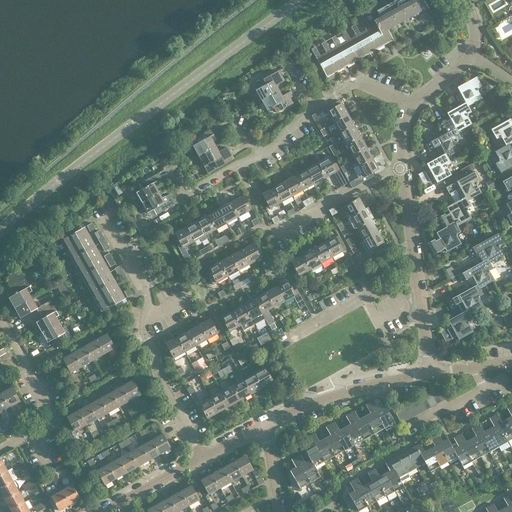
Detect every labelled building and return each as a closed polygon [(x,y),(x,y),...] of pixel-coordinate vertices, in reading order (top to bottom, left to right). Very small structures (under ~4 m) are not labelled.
[(397,25),(386,6),(380,9),(375,0),(371,3),(379,17),(387,31),(387,30),(397,25)] [(407,19),(396,0),(390,3),(387,0),(382,0),(386,6),(397,25),(407,19)] [(416,14),(408,0),(395,0),(396,0),(407,19),(416,14)] [(427,8),(422,0),(408,0),(416,14),(427,8)] [(376,50),(387,44),(393,40),(387,30),(387,31),(379,17),(373,21),(375,25),(369,28),(364,19),(361,22),(365,30),(376,50)] [(376,50),(365,30),(359,34),(354,25),(351,27),(355,36),(366,55),(376,50)] [(366,55),(355,36),(349,39),(345,31),(341,33),(345,41),(356,61),(366,55)] [(356,61),(345,41),(339,45),(335,36),(331,38),(336,47),(346,66),(356,61)] [(346,66),(336,47),(329,50),(325,42),(321,44),(326,53),(336,72),(346,66)] [(336,72),(326,53),(319,56),(315,47),(311,49),(326,77),(336,72)] [(261,101),(278,91),(275,86),(283,81),(278,71),(269,76),(258,82),(258,81),(256,82),(255,83),(254,85),(254,87),(254,88),(255,90),(261,101)] [(465,103),(467,106),(481,99),(477,91),(478,90),(477,89),(481,87),(475,77),(456,88),(460,94),(456,96),(455,94),(448,98),(454,109),(465,103)] [(261,101),(266,111),(273,107),(276,113),(295,102),(290,92),(281,97),(278,91),(261,101)] [(341,104),(340,104),(338,101),(321,110),(324,114),(327,112),(333,123),(347,115),(341,104)] [(471,112),(467,106),(465,103),(454,109),(446,113),(449,119),(445,121),(445,120),(438,124),(444,134),(455,128),(457,132),(471,124),(467,117),(468,116),(467,115),(471,112)] [(314,121),(319,118),(316,113),(311,116),(314,121)] [(339,134),(353,126),(347,115),(333,123),(339,134)] [(511,117),(509,120),(490,130),(495,140),(500,137),(500,139),(501,138),(505,146),(509,144),(511,142),(511,117)] [(345,144),(359,137),(353,126),(339,134),(345,144)] [(460,138),(457,132),(455,128),(444,134),(425,145),(429,151),(435,148),(440,157),(445,154),(447,158),(461,150),(456,142),(457,141),(457,140),(460,138)] [(198,156),(214,147),(211,142),(215,139),(210,130),(196,138),(198,143),(192,146),(198,156)] [(351,155),(365,148),(359,137),(345,144),(351,155)] [(331,152),(337,149),(334,144),(328,147),(331,152)] [(505,146),(494,152),(498,160),(498,161),(494,164),(500,173),(511,166),(511,146),(510,147),(509,144),(505,146)] [(226,147),(221,150),(217,152),(214,147),(198,156),(207,173),(233,159),(226,147)] [(357,166),(371,158),(365,148),(351,155),(357,166)] [(337,149),(331,152),(334,158),(340,154),(337,149)] [(450,163),(447,158),(445,154),(440,157),(426,164),(429,170),(425,173),(424,171),(417,175),(424,186),(434,180),(436,183),(450,175),(446,168),(447,167),(446,166),(450,163)] [(346,184),(344,179),(331,157),(328,159),(327,158),(316,164),(324,178),(333,173),(341,187),(346,184)] [(371,173),(377,169),(371,158),(357,166),(353,169),(358,178),(349,183),(352,188),(373,176),(371,173)] [(313,184),(324,178),(316,164),(305,170),(313,184)] [(464,175),(475,169),(472,164),(461,170),(464,175)] [(302,190),(313,184),(305,170),(295,176),(302,190)] [(465,197),(467,201),(481,193),(476,185),(477,185),(476,184),(480,181),(475,171),(445,188),(449,194),(455,191),(459,200),(465,197)] [(141,203),(158,193),(155,189),(161,186),(160,184),(163,183),(158,173),(149,178),(148,176),(144,178),(145,180),(138,184),(141,189),(135,193),(141,203)] [(292,196),(302,190),(295,176),(284,182),(292,196)] [(511,176),(502,182),(507,192),(511,189),(511,191),(511,190),(511,176)] [(281,202),(292,196),(284,182),(273,188),(281,202)] [(110,190),(114,197),(122,193),(118,186),(110,190)] [(270,208),(281,202),(273,188),(262,194),(270,208)] [(158,193),(141,203),(147,213),(153,210),(156,215),(175,204),(169,194),(161,199),(158,193)] [(358,198),(358,199),(356,195),(338,205),(340,209),(344,207),(350,217),(364,209),(358,198)] [(244,196),(240,198),(240,197),(229,203),(237,218),(248,211),(248,212),(252,210),(244,196)] [(470,207),(467,201),(465,197),(459,200),(446,207),(449,214),(445,216),(444,214),(437,218),(443,229),(455,223),(457,226),(470,218),(466,211),(467,210),(466,209),(470,207)] [(305,207),(310,204),(307,199),(302,202),(305,207)] [(226,224),(237,218),(229,203),(218,210),(226,224)] [(331,216),(337,213),(334,207),(328,210),(331,216)] [(356,228),(371,220),(364,209),(350,217),(356,228)] [(215,230),(226,224),(218,210),(207,216),(215,230)] [(204,236),(215,230),(207,216),(196,222),(204,236)] [(274,224),(279,221),(276,216),(271,219),(274,224)] [(254,227),(259,223),(256,218),(251,221),(254,227)] [(363,239),(377,231),(371,220),(356,228),(363,239)] [(206,240),(204,236),(196,222),(185,228),(193,242),(199,239),(201,243),(206,240)] [(89,232),(95,229),(91,223),(86,226),(89,232)] [(460,232),(457,226),(455,223),(443,229),(435,233),(439,239),(434,242),(433,240),(427,243),(433,255),(439,251),(444,249),(446,252),(460,244),(456,236),(457,236),(456,234),(460,232)] [(60,241),(65,250),(70,259),(92,247),(82,229),(84,228),(82,224),(71,231),(73,234),(60,241)] [(238,235),(244,232),(242,227),(235,231),(238,235)] [(183,247),(193,242),(185,228),(174,234),(180,244),(177,246),(186,264),(192,261),(189,255),(188,256),(183,247)] [(99,242),(104,240),(99,230),(94,233),(99,242)] [(377,231),(363,239),(369,250),(372,248),(376,256),(382,252),(381,250),(386,247),(377,231)] [(487,259),(489,263),(503,255),(498,248),(499,247),(499,246),(502,243),(497,234),(478,244),(467,250),(471,257),(477,253),(481,262),(487,259)] [(220,238),(223,243),(228,241),(225,235),(220,238)] [(343,244),(340,239),(338,236),(335,238),(334,237),(323,243),(331,257),(345,249),(343,244)] [(217,246),(223,243),(220,238),(214,241),(217,246)] [(104,240),(99,242),(104,251),(109,249),(104,240)] [(320,263),(331,257),(323,243),(313,249),(320,263)] [(241,251),(249,265),(260,258),(252,244),(241,251)] [(201,255),(208,252),(212,250),(209,245),(205,248),(199,251),(201,255)] [(70,259),(75,268),(81,276),(102,264),(92,247),(70,259)] [(310,269),(320,263),(313,249),(302,255),(310,269)] [(238,271),(249,265),(241,251),(230,257),(238,271)] [(462,260),(467,257),(465,252),(459,255),(462,260)] [(107,262),(112,259),(109,253),(103,256),(107,262)] [(354,256),(357,262),(360,267),(365,264),(359,253),(354,256)] [(298,276),(310,269),(302,255),(291,262),(298,276)] [(162,267),(165,265),(168,263),(164,256),(158,260),(162,267)] [(227,277),(238,271),(230,257),(219,263),(227,277)] [(348,266),(353,263),(354,263),(351,258),(345,261),(348,266)] [(112,259),(107,262),(110,267),(115,264),(112,259)] [(492,269),(489,263),(487,259),(481,262),(472,267),(457,276),(461,282),(467,279),(471,287),(476,285),(479,289),(493,281),(488,273),(489,272),(489,271),(492,269)] [(212,285),(227,277),(219,263),(208,269),(210,272),(207,274),(212,285)] [(81,276),(86,285),(91,294),(112,282),(102,264),(81,276)] [(266,273),(271,270),(268,265),(263,268),(266,273)] [(119,278),(124,275),(119,266),(114,269),(119,278)] [(332,275),(339,271),(336,267),(330,270),(332,275)] [(11,310),(14,308),(32,298),(29,293),(31,291),(18,268),(5,279),(12,289),(14,294),(8,298),(12,305),(9,307),(11,310)] [(254,274),(247,278),(250,282),(256,279),(254,274)] [(124,275),(119,278),(124,287),(129,284),(124,275)] [(305,306),(293,285),(290,287),(287,281),(275,287),(283,301),(292,296),(299,309),(305,306)] [(91,294),(96,303),(101,312),(114,305),(116,308),(126,302),(124,299),(125,298),(124,298),(122,300),(112,282),(91,294)] [(235,291),(241,287),(239,282),(232,286),(235,291)] [(303,292),(308,289),(305,283),(300,286),(303,292)] [(482,294),(479,289),(476,285),(471,287),(457,295),(458,295),(447,301),(451,308),(457,304),(461,313),(466,310),(469,314),(482,306),(478,299),(479,298),(478,297),(482,294)] [(272,307),(283,301),(275,287),(265,293),(272,307)] [(127,297),(132,294),(129,289),(124,292),(127,297)] [(220,299),(225,296),(222,290),(217,293),(220,299)] [(267,311),(272,307),(265,293),(254,299),(268,326),(274,323),(267,311)] [(32,298),(14,308),(11,310),(13,313),(16,312),(20,318),(36,309),(39,314),(53,306),(50,301),(40,306),(38,302),(35,303),(32,298)] [(268,326),(254,299),(243,306),(253,325),(264,319),(268,326),(269,326),(268,326)] [(41,333),(59,323),(56,317),(58,316),(53,306),(39,314),(42,319),(35,322),(41,333)] [(243,331),(253,325),(243,306),(238,308),(237,306),(232,309),(233,311),(232,311),(240,325),(243,331)] [(283,317),(290,314),(287,309),(281,313),(283,317)] [(472,320),(469,314),(466,310),(461,313),(447,321),(451,327),(447,329),(446,327),(439,331),(445,342),(451,339),(456,337),(458,340),(472,332),(468,324),(469,324),(468,322),(472,320)] [(229,332),(240,325),(232,311),(221,318),(229,332)] [(499,315),(491,319),(496,329),(504,325),(499,315)] [(198,326),(206,340),(217,334),(209,320),(198,326)] [(70,336),(65,327),(62,328),(59,323),(41,333),(47,343),(53,339),(56,345),(70,336)] [(195,346),(206,340),(198,326),(187,332),(195,346)] [(184,352),(195,346),(187,332),(177,338),(184,352)] [(260,336),(264,343),(270,340),(266,333),(260,336)] [(95,340),(103,354),(114,348),(106,334),(95,340)] [(173,358),(184,352),(177,338),(166,344),(173,358)] [(232,346),(237,343),(234,338),(229,340),(232,346)] [(92,360),(103,354),(95,340),(84,346),(92,360)] [(224,350),(229,347),(226,342),(221,345),(224,350)] [(0,363),(13,356),(7,346),(0,350),(0,363)] [(81,367),(92,360),(84,346),(73,353),(81,367)] [(256,357),(262,354),(259,349),(253,352),(256,357)] [(208,359),(215,356),(212,351),(206,355),(208,359)] [(70,373),(81,367),(73,353),(62,359),(70,373)] [(223,369),(226,375),(232,371),(229,366),(223,369)] [(178,376),(184,373),(181,367),(175,370),(178,376)] [(253,374),(261,388),(272,382),(264,368),(253,374)] [(220,378),(226,375),(223,369),(217,372),(220,378)] [(202,381),(211,376),(208,371),(199,376),(202,381)] [(250,394),(261,388),(253,374),(243,380),(250,394)] [(240,400),(250,394),(243,380),(232,386),(240,400)] [(129,401),(140,395),(132,381),(121,387),(129,401)] [(76,390),(81,388),(78,382),(73,385),(76,390)] [(229,406),(240,400),(232,386),(221,392),(229,406)] [(118,407),(129,401),(121,387),(110,393),(118,407)] [(189,395),(194,392),(192,387),(186,390),(189,395)] [(0,394),(8,408),(19,402),(11,388),(0,394)] [(441,401),(445,399),(446,399),(440,389),(435,391),(441,401)] [(436,404),(441,401),(435,391),(430,394),(436,404)] [(218,412),(229,406),(221,392),(210,398),(218,412)] [(107,413),(118,407),(110,393),(99,399),(107,413)] [(431,407),(436,404),(430,394),(425,397),(431,407)] [(426,410),(431,407),(425,397),(420,399),(426,410)] [(207,418),(218,412),(210,398),(199,404),(207,418)] [(96,419),(107,413),(99,399),(89,405),(96,419)] [(421,412),(426,410),(420,399),(415,402),(421,412)] [(384,428),(394,423),(384,406),(379,409),(374,401),(370,403),(384,428)] [(416,415),(421,412),(415,402),(410,405),(416,415)] [(374,434),(384,428),(370,403),(365,406),(370,414),(364,417),(374,434)] [(86,425),(96,419),(89,405),(78,411),(86,425)] [(411,418),(416,415),(410,405),(405,408),(411,418)] [(406,421),(411,418),(405,408),(400,410),(406,421)] [(401,424),(406,421),(400,410),(395,413),(401,424)] [(75,431),(86,425),(78,411),(67,417),(71,424),(67,426),(75,441),(78,446),(83,443),(80,438),(80,439),(75,431)] [(374,434),(364,417),(359,420),(354,412),(350,414),(364,439),(374,434)] [(353,445),(364,439),(350,414),(345,417),(350,425),(344,428),(353,445)] [(511,438),(511,430),(506,420),(501,423),(496,414),(493,417),(507,441),(511,438)] [(497,447),(507,441),(493,417),(489,419),(493,427),(488,430),(497,447)] [(112,421),(115,426),(120,423),(117,418),(112,421)] [(153,431),(159,428),(156,423),(151,426),(153,431)] [(353,445),(344,428),(339,431),(334,423),(330,425),(343,451),(353,445)] [(497,447),(488,430),(483,433),(479,424),(475,426),(488,451),(497,447)] [(334,456),(343,451),(330,425),(325,428),(330,436),(324,439),(334,456)] [(479,456),(488,451),(475,426),(471,429),(475,437),(470,440),(479,456)] [(151,441),(159,455),(170,448),(162,434),(151,441)] [(334,456),(324,439),(319,442),(314,434),(310,436),(324,461),(334,456)] [(442,443),(437,434),(433,436),(448,461),(457,456),(453,449),(447,440),(442,443)] [(479,456),(470,440),(465,443),(461,434),(457,436),(471,461),(479,456)] [(314,467),(324,461),(310,436),(305,439),(310,447),(304,450),(310,460),(319,477),(314,467)] [(438,466),(448,461),(433,436),(430,438),(434,447),(429,450),(438,466)] [(462,466),(471,461),(457,436),(453,438),(457,447),(453,449),(457,456),(462,466)] [(123,441),(126,446),(131,443),(128,438),(123,441)] [(121,449),(126,446),(123,441),(118,444),(121,449)] [(148,461),(159,455),(151,441),(140,447),(148,461)] [(438,466),(429,450),(424,453),(419,444),(415,446),(424,463),(429,472),(438,466)] [(416,468),(424,463),(415,446),(406,451),(416,468)] [(137,467),(148,461),(140,447),(129,453),(137,467)] [(407,473),(416,468),(406,451),(398,456),(407,473)] [(126,473),(137,467),(129,453),(119,459),(126,473)] [(319,477),(310,460),(304,463),(300,455),(295,457),(309,482),(319,477)] [(233,462),(241,476),(251,471),(256,480),(258,485),(263,482),(261,477),(256,468),(252,470),(244,456),(233,462)] [(410,478),(407,473),(398,456),(389,461),(401,482),(410,478)] [(299,488),(309,482),(295,457),(291,460),(295,468),(290,471),(299,488)] [(108,465),(98,470),(95,464),(92,458),(87,461),(93,473),(97,471),(105,485),(116,479),(108,465)] [(12,468),(23,462),(21,459),(10,465),(12,468)] [(116,479),(126,473),(119,459),(108,465),(116,479)] [(403,486),(401,482),(389,461),(385,463),(389,472),(384,475),(394,492),(403,486)] [(23,462),(12,468),(13,471),(24,465),(23,462)] [(230,482),(241,476),(233,462),(223,468),(230,482)] [(220,488),(230,482),(223,468),(212,474),(220,488)] [(394,492),(384,475),(379,477),(375,469),(371,471),(385,496),(394,492)] [(0,488),(13,481),(7,471),(0,474),(0,488)] [(54,471),(51,472),(59,486),(61,484),(54,471)] [(376,501),(385,496),(371,471),(367,473),(371,482),(366,484),(376,501)] [(51,472),(49,474),(56,487),(59,486),(51,472)] [(208,494),(220,488),(212,474),(201,480),(208,494)] [(376,501),(366,484),(361,487),(357,479),(353,481),(367,506),(376,501)] [(33,480),(22,486),(23,489),(34,483),(33,480)] [(0,492),(4,500),(18,492),(13,481),(0,488),(0,492)] [(358,511),(367,506),(353,481),(349,483),(354,491),(349,494),(343,497),(350,509),(355,506),(358,511)] [(426,486),(428,491),(438,485),(435,481),(426,486)] [(34,483),(23,489),(25,492),(36,486),(34,483)] [(61,490),(69,505),(80,499),(72,484),(61,490)] [(428,491),(426,486),(424,484),(416,489),(417,491),(420,495),(423,494),(428,491)] [(180,492),(187,506),(199,500),(191,486),(180,492)] [(58,511),(69,505),(61,490),(50,496),(58,511)] [(410,500),(420,495),(417,491),(408,496),(410,500)] [(10,510),(24,502),(18,492),(4,500),(10,510)] [(176,511),(187,506),(180,492),(169,498),(176,511)] [(406,497),(400,501),(403,506),(409,503),(406,497)] [(511,511),(511,505),(507,497),(503,499),(508,507),(502,510),(503,511),(511,511)] [(176,511),(169,498),(158,504),(162,511),(176,511)] [(44,501),(33,507),(35,510),(46,504),(44,501)] [(10,511),(29,511),(24,502),(10,510),(10,511)]
